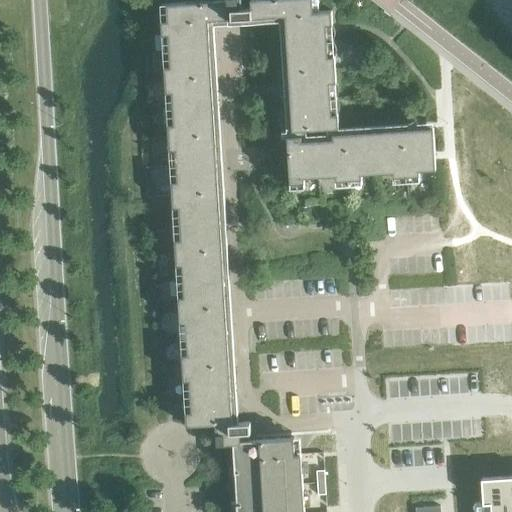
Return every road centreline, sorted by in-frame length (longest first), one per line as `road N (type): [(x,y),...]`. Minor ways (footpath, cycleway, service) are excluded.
road 1 (secondary): [(66,511),(39,0)]
road 2 (residential): [(361,420),(255,427),(232,47)]
